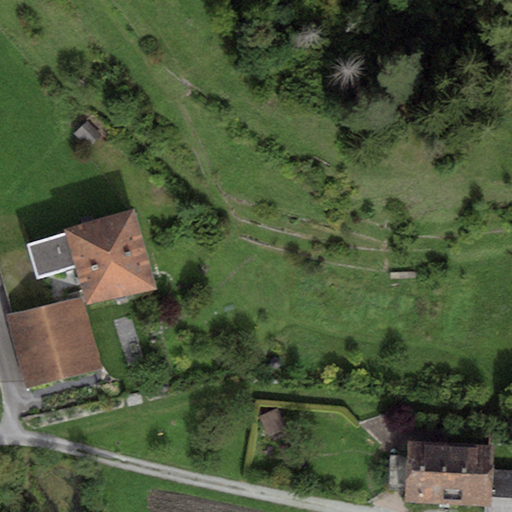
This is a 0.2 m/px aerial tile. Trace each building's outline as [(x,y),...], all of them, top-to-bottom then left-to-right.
[(156,290),(135,209),(67,227),(69,233),(78,268),(89,308),(156,290)] [(36,280),(78,268),(69,233),(26,245),(36,280)] [(83,297),(8,315),(25,386),(101,368),(83,297)] [(448,506),(451,444),(409,442),(408,459),(406,491),(406,504),(448,506)] [(493,471),(494,446),(451,444),(448,506),(483,507),(491,508),(493,471)] [(389,490),(406,491),(408,459),(391,458),(389,490)]
